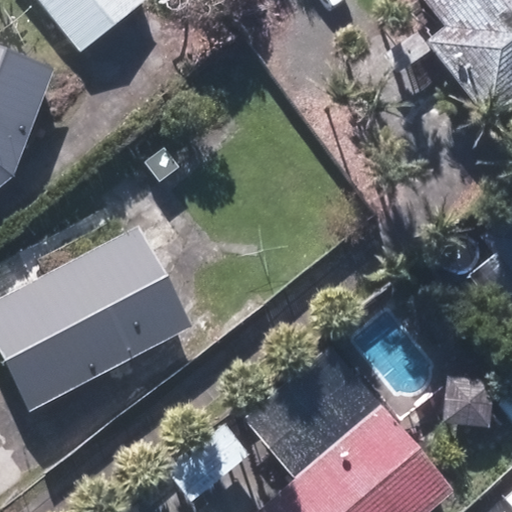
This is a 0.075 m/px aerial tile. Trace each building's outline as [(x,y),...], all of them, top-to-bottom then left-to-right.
[(36,0),(79,53),(144,1),(143,0),(36,0)] [(374,3),(370,0),(293,0),(311,17),(285,44),(310,69),(374,3)] [(420,47),(485,126),(511,104),(511,0),(419,0),(442,29),(420,47)] [(237,128),(163,187),(226,264),(258,303),(335,239),(280,173),(322,138),(249,50),(203,87),(237,128)] [(0,185),(10,177),(50,70),(0,51),(0,185)] [(511,215),(481,240),(511,278),(511,215)] [(0,372),(22,414),(179,333),(180,331),(182,330),(184,330),(170,301),(133,233),(0,302),(0,372)] [(498,379),(450,375),(446,422),(494,426),(498,379)] [(256,511),(426,511),(448,494),(376,410),(256,511)] [(172,468),(196,499),(256,452),(232,421),(172,468)]
